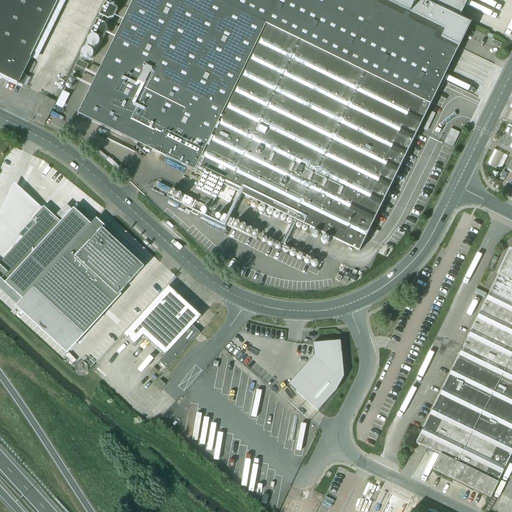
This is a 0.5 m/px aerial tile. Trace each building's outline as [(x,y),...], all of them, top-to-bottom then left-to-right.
[(0,0),(0,75),(24,87),(28,78),(23,76),(50,21),(51,18),(59,0),(0,0)] [(459,48),(459,47),(442,38),(446,31),(383,0),(133,0),(78,114),(359,251),(438,89),(441,91),(445,82),(442,81),(459,48)] [(459,47),(471,24),(459,18),(468,0),(383,0),(446,31),(442,38),(459,47)] [(105,3),(99,16),(108,20),(113,18),(118,9),(105,3)] [(91,33),(103,39),(108,30),(106,25),(97,20),(91,33)] [(494,40),(491,44),(500,49),(503,44),(494,40)] [(88,65),(78,60),(76,65),(86,70),(88,65)] [(85,71),(75,67),(73,72),(82,76),(85,71)] [(15,186),(0,218),(0,278),(5,283),(6,283),(61,223),(61,222),(44,207),(41,210),(15,186)] [(6,283),(5,283),(23,299),(17,305),(67,351),(68,350),(83,334),(145,267),(104,230),(103,229),(100,232),(91,225),(74,208),(72,210),(63,220),(61,222),(61,223),(6,283)] [(511,452),(511,249),(511,250),(502,269),(422,431),(416,443),(417,443),(427,448),(440,455),(443,456),(436,469),(454,478),(455,479),(458,480),(491,496),(495,487),(511,452)] [(345,276),(341,283),(346,285),(349,279),(345,276)] [(168,368),(200,333),(193,326),(201,316),(179,296),(169,287),(131,328),(124,335),(134,345),(143,336),(163,354),(164,355),(159,362),(167,369),(168,368)] [(319,411),(337,391),(344,377),(342,362),(340,340),(320,342),(318,342),(313,343),(314,357),(288,385),(319,412),(319,411)] [(162,388),(165,385),(160,380),(157,384),(162,388)]
